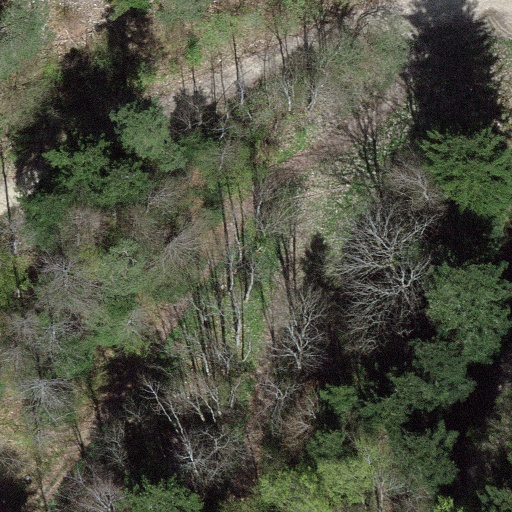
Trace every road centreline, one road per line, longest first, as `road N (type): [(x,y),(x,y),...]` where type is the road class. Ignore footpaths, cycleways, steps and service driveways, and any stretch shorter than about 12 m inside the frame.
road 1 (track): [(461,511),(511,370),(408,0),(0,200)]
road 2 (track): [(449,0),(326,322),(241,511)]
